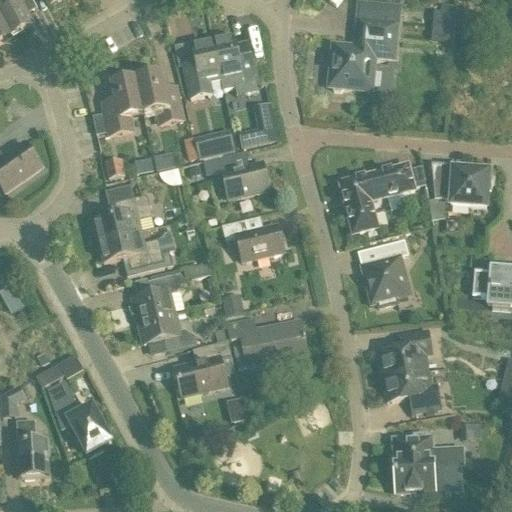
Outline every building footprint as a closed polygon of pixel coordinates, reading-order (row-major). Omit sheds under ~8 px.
[(5,0),(6,1),(0,4),(0,19),(11,40),(33,28),(27,17),(21,6),(31,1),(31,0),(5,0)] [(43,0),(49,10),(66,0),(43,0)] [(441,15),(455,17),(456,9),(441,8),(441,15)] [(0,45),(11,40),(0,19),(0,45)] [(334,48),(330,90),(332,90),(334,94),(342,94),(344,91),(371,94),(374,60),(394,62),(398,27),(358,23),(355,50),(334,48)] [(234,40),(213,44),(221,83),(220,84),(222,93),(235,90),(237,98),(258,94),(251,61),(239,64),(236,47),(234,40)] [(220,84),(221,83),(213,44),(191,49),(195,67),(181,70),(188,103),(212,98),(209,86),(220,84)] [(143,118),(155,115),(158,130),(185,124),(178,89),(163,92),(160,76),(135,81),(143,118)] [(132,120),(143,118),(135,81),(111,86),(114,102),(100,105),(108,141),(135,136),(132,120)] [(256,146),(276,141),(271,120),(256,124),(258,131),(253,132),(256,146)] [(195,142),(200,164),(235,155),(230,133),(195,142)] [(0,189),(5,197),(41,172),(24,146),(4,160),(0,155),(0,189)] [(206,179),(221,175),(228,204),(270,194),(263,165),(234,172),(230,158),(203,165),(206,179)] [(104,165),(108,183),(125,180),(122,162),(104,165)] [(491,196),(492,179),(488,178),(489,176),(475,175),(476,171),(431,168),(434,203),(428,204),(432,225),(444,223),(445,204),(451,205),(451,209),(486,211),(487,195),(491,196)] [(409,172),(408,169),(340,187),(353,238),(378,231),(371,205),(414,193),(414,192),(426,189),(423,169),(409,172)] [(183,171),(164,173),(166,188),(185,185),(183,171)] [(111,219),(93,224),(98,245),(141,234),(139,223),(152,220),(147,199),(134,202),(114,206),(108,208),(111,219)] [(225,245),(236,243),(242,267),(284,256),(278,228),(248,235),(245,224),(221,229),(225,245)] [(103,267),(123,262),(127,281),(173,270),(169,256),(161,258),(158,243),(144,246),(141,234),(98,245),(103,267)] [(400,261),(408,259),(404,244),(380,250),(383,264),(361,270),(371,309),(377,307),(379,312),(398,307),(396,299),(409,295),(400,261)] [(185,273),(187,283),(211,278),(208,267),(185,273)] [(511,272),(490,270),(489,276),(474,275),(472,300),(488,301),(487,307),(492,307),(491,312),(510,314),(511,309),(511,308),(511,272)] [(134,310),(128,311),(134,325),(137,324),(138,325),(175,316),(171,297),(176,296),(182,285),(180,277),(179,273),(150,280),(152,284),(147,285),(151,297),(138,300),(132,302),(134,310)] [(0,297),(11,318),(24,310),(12,288),(0,294),(0,297)] [(225,321),(245,318),(241,298),(222,301),(225,321)] [(143,348),(164,343),(166,355),(197,348),(195,340),(185,333),(179,334),(175,316),(138,325),(143,348)] [(229,345),(241,343),(242,348),(232,350),(237,373),(247,371),(307,358),(300,325),(256,334),(253,320),(225,326),(229,345)] [(383,382),(427,375),(423,352),(430,351),(428,335),(400,340),(402,354),(379,357),(383,382)] [(192,353),(195,367),(174,372),(181,401),(227,390),(220,361),(231,358),(228,344),(192,353)] [(511,384),(511,363),(508,363),(503,383),(511,384)] [(42,392),(64,380),(57,368),(35,381),(42,392)] [(427,375),(383,382),(387,406),(410,403),(412,416),(440,412),(438,397),(431,398),(427,375)] [(511,384),(503,383),(498,402),(510,404),(511,404),(511,384)] [(111,445),(102,428),(105,427),(97,412),(94,414),(92,410),(79,416),(73,405),(75,404),(65,386),(48,396),(62,433),(71,428),(89,461),(103,453),(102,450),(111,445)] [(0,401),(1,423),(3,423),(17,421),(17,409),(27,404),(20,389),(0,399),(0,401)] [(37,446),(34,424),(16,425),(17,447),(19,481),(21,481),(22,484),(46,483),(46,479),(48,479),(47,460),(50,460),(49,445),(37,446)] [(434,471),(443,471),(463,470),(462,452),(432,453),(431,441),(427,441),(427,437),(414,438),(414,442),(393,443),(395,470),(394,470),(394,471),(434,469),(434,471)] [(511,455),(506,454),(504,462),(497,485),(506,487),(500,507),(511,510),(511,455)] [(434,469),(394,471),(394,473),(390,473),(391,486),(395,486),(395,497),(429,495),(429,506),(444,506),(443,471),(434,471),(434,469)]
